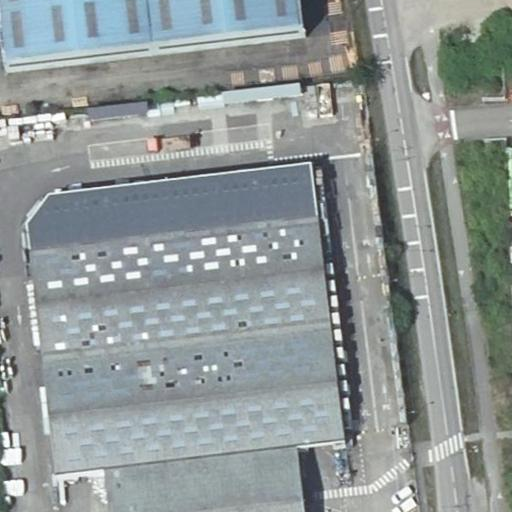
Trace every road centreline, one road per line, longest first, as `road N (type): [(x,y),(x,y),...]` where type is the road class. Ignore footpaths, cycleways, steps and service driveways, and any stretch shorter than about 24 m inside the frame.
road 1 (unknown): [(91,154),(284,135),(323,149),(343,171),(383,484),(380,511)]
road 2 (unclassified): [(457,511),(378,0)]
road 3 (unknown): [(37,511),(6,202),(26,175),(91,154)]
